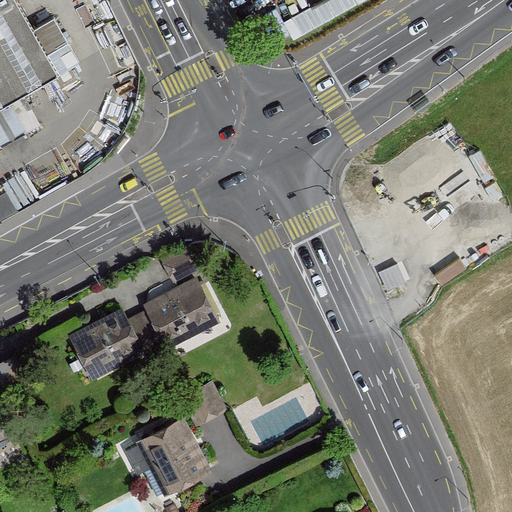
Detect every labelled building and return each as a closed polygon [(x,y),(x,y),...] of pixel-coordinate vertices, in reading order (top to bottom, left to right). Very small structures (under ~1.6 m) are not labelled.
[(0,0),(0,104),(58,71),(18,0),(0,0)] [(358,0),(321,0),(295,12),(302,28),(360,3),(358,0)] [(5,189),(0,191),(0,218),(16,210),(5,189)] [(188,242),(162,255),(173,277),(198,264),(188,242)] [(121,303),(68,330),(93,380),(219,316),(198,274),(143,301),(147,308),(128,317),(121,303)] [(210,380),(183,393),(196,421),(224,408),(210,380)] [(0,438),(17,429),(0,398),(0,438)] [(183,417),(140,439),(168,492),(211,470),(183,417)]
